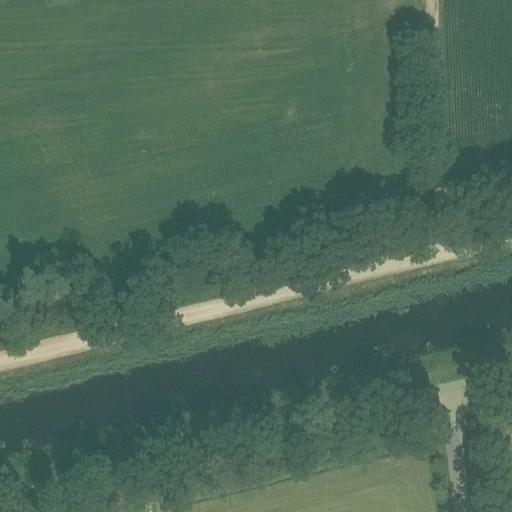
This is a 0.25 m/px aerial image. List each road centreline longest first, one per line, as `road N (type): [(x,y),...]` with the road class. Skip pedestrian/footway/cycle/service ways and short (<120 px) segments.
road 1 (unclassified): [(0,497),(511,373)]
road 2 (track): [(511,235),(0,358)]
road 3 (track): [(425,0),(436,254)]
